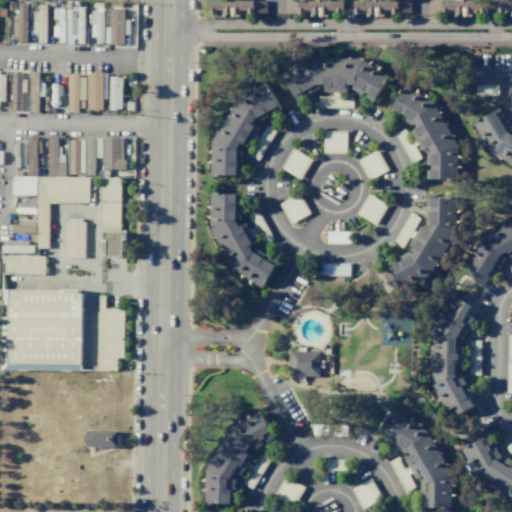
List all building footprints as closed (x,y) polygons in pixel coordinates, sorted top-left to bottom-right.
[(254,0),(254,13),(254,14),(241,14),(241,15),(224,15),(224,13),(210,13),(210,12),(210,0),(254,0)] [(254,0),(267,0),(267,12),(254,13),(254,0)] [(299,0),(286,0),(286,13),(299,13),(299,0)] [(343,0),(343,14),(329,14),(329,16),(312,16),(312,13),(299,14),(299,13),(299,0),(343,0)] [(399,0),(399,13),(399,14),(385,14),(385,15),(368,15),(368,13),(355,13),(355,12),(355,0),(399,0)] [(399,0),(411,0),(411,12),(399,13),(399,0)] [(486,0),(486,15),(473,15),(473,17),(456,17),(456,15),(442,15),(442,14),(442,1),(461,1),(461,0),(486,0)] [(511,0),(511,14),(498,14),(498,13),(498,0),(511,0)] [(442,1),(429,1),(429,14),(442,14),(442,1)] [(65,8),(66,44),(75,44),(85,43),(84,8),(65,8)] [(123,9),(109,9),(109,27),(104,27),(104,44),(123,44),(123,9)] [(311,58),(360,59),(388,76),(375,98),(354,85),(346,85),(346,92),(324,92),(324,84),(316,84),(294,96),(282,74),(311,58)] [(39,71),(30,71),(29,93),(38,93),(39,71)] [(87,110),(102,110),(101,73),(86,73),(87,110)] [(69,75),(68,112),(83,112),(83,75),(69,75)] [(108,110),(121,111),(122,77),(109,77),(108,110)] [(240,143),(237,149),(236,175),(211,175),(212,141),(237,98),(266,83),(278,105),(256,117),(252,124),(258,128),(246,147),(240,143)] [(474,83),(498,84),(497,95),(474,95),(474,83)] [(457,145),(456,180),(430,179),(431,153),(428,146),(421,150),(411,130),(417,127),(413,121),(392,108),(405,86),(433,102),(457,145)] [(318,96),(352,96),(352,108),(318,108),(318,96)] [(473,123),(494,110),(508,132),(511,134),(511,163),(490,152),(473,123)] [(265,125),(275,131),(257,161),(247,155),(265,125)] [(403,127),(420,158),(410,163),(393,133),(403,127)] [(346,131),(345,154),(322,153),(323,130),(346,131)] [(12,195),(36,195),(36,153),(39,153),(39,137),(27,137),(27,178),(12,178),(12,195)] [(48,176),(63,176),(62,137),(47,138),(48,176)] [(123,138),(104,137),(103,169),(122,169),(123,138)] [(101,138),(85,138),(85,175),(93,175),(94,158),(101,158),(101,138)] [(68,173),(83,173),(84,140),(69,140),(68,173)] [(292,148),(311,160),(299,180),(279,168),(292,148)] [(376,149),(387,170),(368,181),(356,160),(376,149)] [(88,177),(88,203),(48,203),(48,248),(37,248),(38,177),(88,177)] [(119,231),(119,178),(100,178),(99,231),(103,231),(119,231)] [(298,192),(309,213),(289,224),(278,204),(298,192)] [(367,193),(355,213),(375,225),(387,205),(367,193)] [(274,265),(261,287),(233,269),(210,227),(211,194),(236,194),(236,219),(239,226),(246,222),(257,242),(250,246),(253,252),(274,265)] [(386,263),(400,289),(430,273),(456,231),(456,198),(430,198),(430,223),(426,230),(420,226),(409,246),(412,248),(411,250),(386,263)] [(246,214),(256,209),(273,239),(263,245),(246,214)] [(409,212),(419,218),(402,248),(391,242),(409,212)] [(66,218),(81,219),(81,222),(84,222),(84,257),(62,257),(63,222),(66,222),(66,218)] [(511,256),(511,257),(507,251),(499,255),(482,285),(464,274),(469,266),(465,264),(483,234),(511,218),(511,256)] [(11,222),(11,233),(34,233),(34,222),(11,222)] [(103,231),(119,231),(125,232),(124,240),(121,240),(121,256),(105,256),(106,239),(103,239),(103,231)] [(326,232),(349,232),(349,244),(326,244),(326,232)] [(43,256),(43,275),(2,274),(2,255),(37,256),(43,256)] [(349,263),(349,276),(316,275),(316,262),(349,263)] [(0,370),(1,289),(78,290),(78,294),(81,294),(80,370),(0,370)] [(453,295),(470,305),(465,313),(474,319),(469,327),(465,324),(456,339),(456,346),(463,346),(463,368),(456,368),(456,376),(473,407),(452,419),(430,381),(431,332),(453,295)] [(124,308),(104,308),(104,296),(97,296),(97,370),(116,370),(116,358),(124,358),(124,308)] [(468,340),(480,340),(479,375),(468,375),(468,340)] [(319,351),(319,376),(288,376),(288,351),(319,351)] [(274,438),(261,412),(231,428),(205,471),(205,503),(231,503),(231,479),(235,472),(241,475),(252,456),(249,454),(250,451),(274,438)] [(387,436),(400,415),(428,432),(451,475),(450,508),(425,507),(425,482),(422,476),(415,479),(404,459),(411,456),(407,449),(387,436)] [(312,439),(312,426),(345,426),(345,439),(312,439)] [(478,429),(494,459),(502,464),(506,457),(511,460),(511,499),(477,478),(461,449),(465,447),(461,439),(478,429)] [(86,430),(113,431),(113,447),(86,447),(86,430)] [(259,453),(269,460),(251,489),(241,483),(259,453)] [(415,487),(405,493),(388,462),(398,457),(415,487)] [(343,470),(320,470),(320,458),(343,458),(343,470)] [(292,507),(304,487),(284,475),(272,495),(292,507)] [(361,509),(350,489),(370,477),(381,498),(361,509)]
